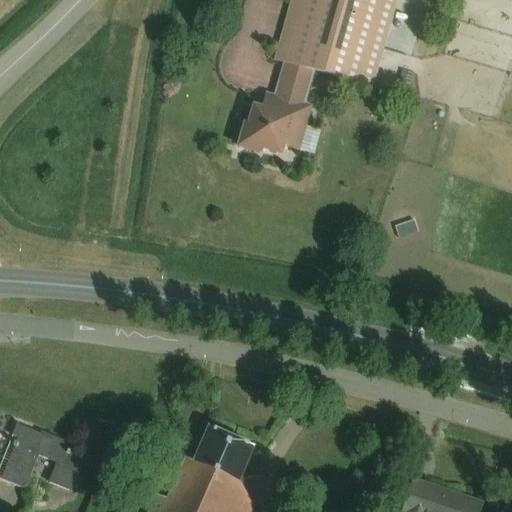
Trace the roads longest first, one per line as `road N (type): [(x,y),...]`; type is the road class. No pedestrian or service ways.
road 1 (residential): [(0,324),(245,358),(511,431)]
road 2 (secondary): [(511,377),(262,313),(0,280)]
